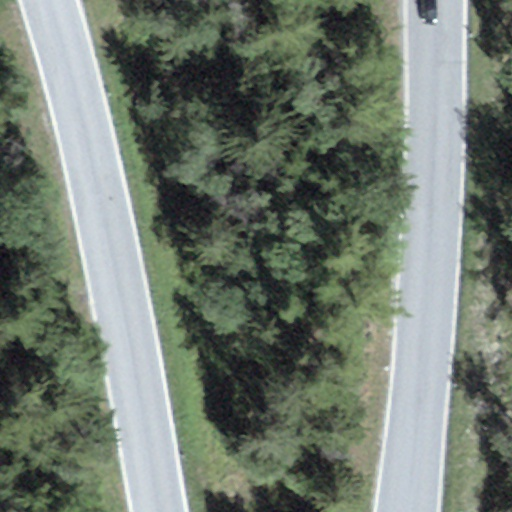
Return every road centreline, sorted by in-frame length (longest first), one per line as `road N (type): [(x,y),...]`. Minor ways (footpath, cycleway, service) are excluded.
road 1 (tertiary): [(48,0),(87,138),(160,511)]
road 2 (tertiary): [(408,511),(435,148),(433,0)]
